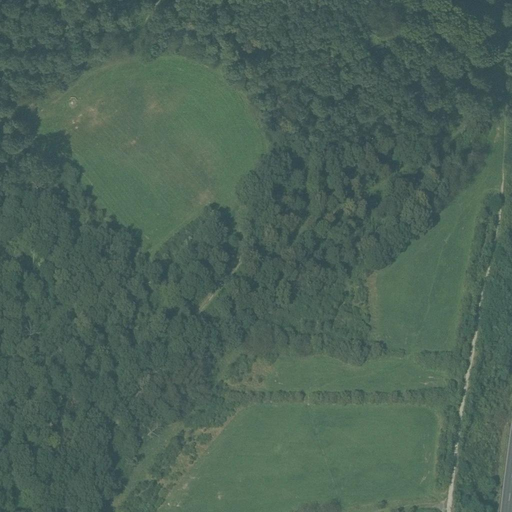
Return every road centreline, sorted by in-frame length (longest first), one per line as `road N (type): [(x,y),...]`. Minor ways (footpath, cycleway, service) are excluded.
road 1 (track): [(65,511),(66,486),(127,389),(246,252),(227,218)]
road 2 (track): [(246,252),(346,213),(506,93)]
road 3 (track): [(227,218),(135,148),(58,103),(0,118)]
